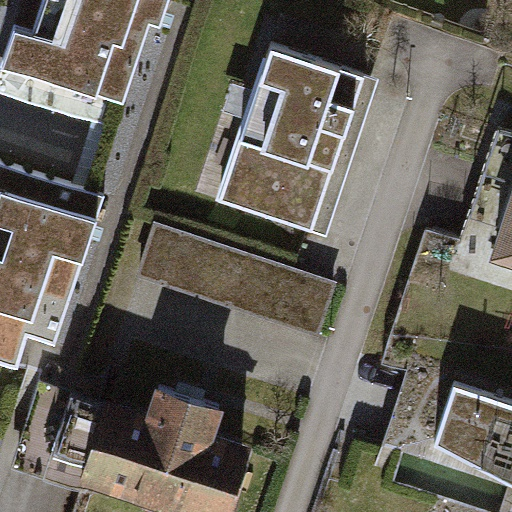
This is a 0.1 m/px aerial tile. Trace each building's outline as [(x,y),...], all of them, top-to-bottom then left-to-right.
[(16,24),(4,60),(60,78),(50,106),(115,127),(150,22),(160,25),(168,0),(44,0),(34,30),(16,24)] [(272,41),(220,198),(307,227),(337,139),(354,145),(367,106),(354,102),(365,72),(272,41)] [(55,342),(104,192),(0,157),(0,208),(17,214),(4,254),(0,252),(0,356),(18,363),(28,333),(55,342)] [(511,202),(496,253),(511,258),(511,202)] [(333,281),(156,223),(139,272),(317,331),(333,281)] [(511,399),(455,381),(435,439),(511,479),(511,399)] [(114,402),(71,388),(52,444),(93,458),(88,472),(208,511),(218,511),(241,445),(209,435),(220,403),(159,383),(149,413),(114,402)]
